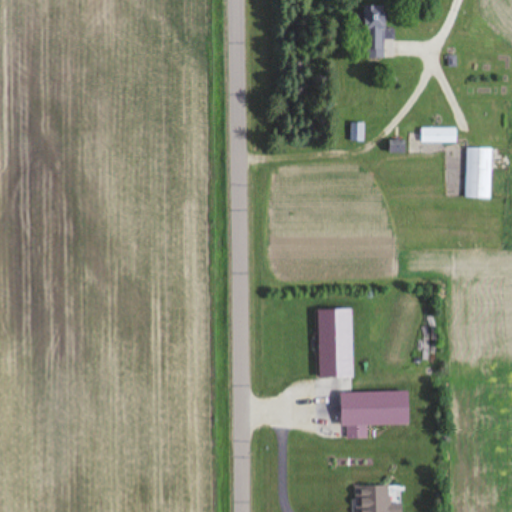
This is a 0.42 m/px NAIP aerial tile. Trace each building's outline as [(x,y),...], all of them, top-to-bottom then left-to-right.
[(365,5),(366,58),(386,58),(386,5),(365,5)] [(351,141),(364,141),(364,122),(351,122),(351,141)] [(457,128),(422,128),(422,143),(457,143),(457,128)] [(406,152),(406,141),(391,141),(391,152),(406,152)] [(492,148),(466,148),(466,198),(492,199),(492,148)] [(342,427),(348,427),(348,438),(368,438),(368,425),(410,424),(409,391),(342,392),(342,427)] [(397,511),(397,485),(355,486),(355,511),(397,511)]
